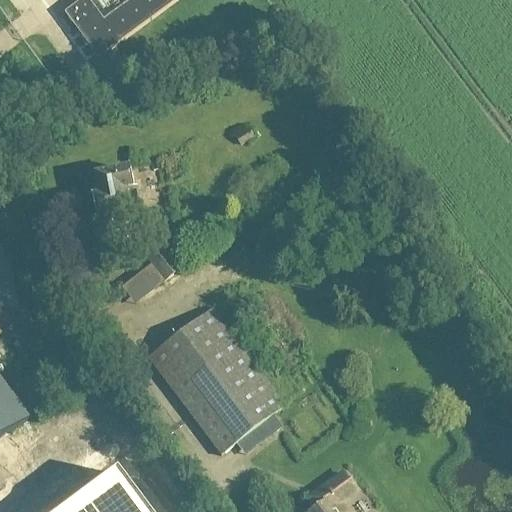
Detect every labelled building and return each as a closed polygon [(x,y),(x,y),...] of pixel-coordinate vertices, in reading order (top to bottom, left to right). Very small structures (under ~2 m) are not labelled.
[(83,0),(62,16),(79,38),(96,62),(178,0),(132,0),(102,23),(85,0),(83,0)] [(246,130),(232,139),(238,148),(252,140),(246,130)] [(84,188),(85,196),(93,201),(97,221),(126,215),(126,217),(140,214),(135,192),(132,192),(128,173),(89,181),(84,188)] [(139,254),(149,267),(162,284),(179,271),(156,241),(139,254)] [(0,335),(12,327),(0,311),(0,335)] [(25,312),(11,320),(32,348),(44,338),(25,312)] [(0,441),(28,421),(0,383),(0,441)] [(144,511),(118,477),(70,511),(144,511)]
